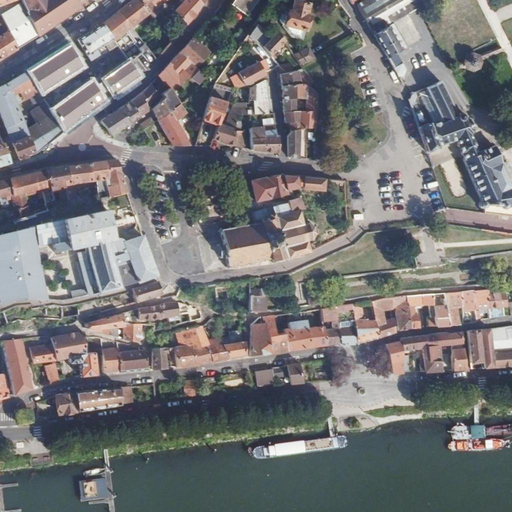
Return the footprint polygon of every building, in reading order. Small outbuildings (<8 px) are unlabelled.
[(0,0),(0,5),(13,0),(21,0),(36,35),(44,30),(76,9),(76,8),(83,4),(84,4),(81,0),(0,0)] [(131,0),(123,7),(118,11),(131,27),(150,12),(140,0),(131,0)] [(140,0),(150,12),(157,22),(160,19),(159,18),(161,16),(155,8),(164,0),(140,0)] [(203,4),(199,0),(186,0),(183,3),(178,9),(176,7),(174,9),(176,11),(187,24),(198,12),(203,4)] [(259,0),(224,0),(247,17),(259,0)] [(358,0),(354,3),(359,11),(378,44),(386,57),(394,52),(405,46),(390,18),(418,4),(422,11),(430,6),(426,0),(358,0)] [(308,4),(293,1),(290,12),(287,11),(287,13),(283,12),(280,14),(278,21),(280,24),(281,24),(281,26),(290,37),(302,40),(304,30),(305,30),(309,16),(305,15),(308,4)] [(171,16),(176,11),(174,9),(170,5),(165,10),(171,16)] [(118,11),(102,23),(122,50),(134,66),(141,77),(149,68),(157,59),(131,27),(118,11)] [(407,46),(421,38),(408,15),(393,23),(407,46)] [(99,25),(76,39),(86,55),(87,55),(90,60),(102,53),(98,48),(101,46),(102,49),(105,47),(103,45),(105,44),(114,56),(122,50),(102,23),(99,25)] [(0,58),(16,48),(4,24),(0,25),(0,58)] [(164,30),(173,41),(176,37),(167,27),(164,30)] [(267,42),(263,47),(270,56),(285,41),(278,31),(267,42)] [(256,33),(252,38),(263,47),(267,42),(256,33)] [(208,53),(192,39),(187,44),(179,53),(195,67),(196,67),(208,53)] [(48,57),(49,57),(60,76),(77,66),(65,46),(48,57)] [(298,62),(300,65),(313,58),(307,48),(294,56),(298,62)] [(114,56),(83,77),(94,94),(134,66),(122,50),(114,56)] [(394,52),(386,57),(392,67),(400,63),(394,52)] [(195,67),(179,53),(159,75),(165,83),(168,87),(171,85),(173,86),(175,84),(173,83),(179,77),(184,71),(188,75),(191,78),(199,69),(196,67),(195,67)] [(293,64),(298,62),(294,56),(289,59),(293,64)] [(479,63),(475,56),(469,56),(466,62),(468,68),(477,67),(479,63)] [(49,57),(42,61),(54,80),(60,76),(49,57)] [(42,61),(27,71),(39,90),(54,80),(42,61)] [(400,63),(392,67),(398,77),(402,74),(403,68),(400,63)] [(279,74),(291,72),(290,67),(288,66),(278,68),(279,74)] [(203,78),(206,75),(199,69),(191,78),(193,84),(196,86),(203,78)] [(12,80),(6,83),(11,96),(19,91),(24,99),(39,90),(27,71),(25,71),(12,79),(12,80)] [(183,81),(188,75),(184,71),(179,77),(183,81)] [(266,76),(264,72),(263,71),(243,80),(246,85),(250,85),(266,76)] [(300,84),(299,77),(297,71),(291,72),(279,74),(281,86),(281,87),(295,85),(300,84)] [(313,82),(307,74),(299,77),(300,84),(306,85),(313,82)] [(56,84),(41,93),(47,102),(57,119),(94,94),(83,77),(61,92),(56,84)] [(268,113),(264,80),(248,87),(247,103),(254,103),(254,107),(231,108),(224,126),(219,124),(219,125),(213,139),(234,146),(234,131),(234,124),(237,115),(268,113)] [(420,137),(425,152),(437,149),(436,146),(455,140),(478,202),(477,205),(478,208),(480,209),(483,208),(484,206),(498,206),(500,210),(502,210),(506,207),(511,209),(511,192),(494,146),(477,153),(469,134),(472,132),(473,128),(470,118),(466,116),(464,117),(463,114),(461,113),(458,113),(456,117),(443,80),(429,85),(440,120),(428,124),(427,122),(416,126),(420,137)] [(11,96),(6,83),(5,83),(0,85),(0,115),(12,142),(31,137),(27,129),(11,96)] [(306,85),(300,84),(295,85),(294,98),(306,98),(306,106),(306,110),(316,111),(317,93),(306,85)] [(159,96),(151,85),(147,88),(141,92),(129,101),(139,117),(150,110),(147,106),(159,96)] [(294,98),(295,85),(281,87),(282,110),(283,111),(294,110),(294,106),(294,98)] [(172,108),(179,103),(180,103),(169,88),(166,90),(161,94),(171,109),(172,108)] [(407,101),(408,105),(412,104),(415,98),(413,93),(408,95),(408,96),(407,101)] [(157,119),(171,109),(163,97),(151,108),(157,119)] [(219,124),(227,103),(223,101),(217,100),(209,97),(202,119),(219,125),(219,124)] [(139,117),(129,101),(120,108),(131,123),(139,117)] [(31,112),(38,122),(51,142),(65,131),(57,119),(47,102),(31,112)] [(173,145),(190,146),(176,120),(186,112),(179,103),(172,108),(171,109),(157,119),(173,145)] [(131,123),(120,108),(111,114),(110,114),(100,121),(111,137),(131,123)] [(315,128),(316,111),(306,110),(294,110),(283,111),(284,122),(289,122),(289,131),(290,131),(299,128),(315,128)] [(411,113),(415,123),(421,121),(418,111),(411,113)] [(147,126),(153,121),(151,117),(144,122),(147,126)] [(27,129),(31,137),(31,138),(36,154),(45,147),(51,142),(38,122),(27,129)] [(276,135),(275,126),(249,129),(250,150),(266,152),(279,152),(278,135),(276,135)] [(297,158),(299,128),(290,131),(290,132),(286,136),(287,156),(297,158)] [(234,131),(234,146),(242,147),(241,131),(234,131)] [(31,137),(12,142),(19,159),(28,157),(27,154),(32,153),(33,155),(36,154),(31,138),(31,137)] [(0,145),(0,165),(9,163),(2,145),(0,145)] [(116,160),(104,161),(106,178),(110,177),(114,187),(108,189),(106,189),(108,197),(109,198),(126,190),(116,160)] [(100,161),(87,163),(91,181),(95,180),(98,180),(105,178),(106,178),(104,161),(100,161)] [(83,163),(66,166),(69,181),(63,182),(64,190),(65,189),(67,200),(76,197),(74,184),(91,181),(87,163),(83,163)] [(48,169),(46,170),(52,193),(58,191),(64,190),(63,182),(69,181),(66,166),(61,167),(48,169)] [(20,176),(9,179),(11,195),(24,193),(25,196),(34,193),(35,196),(39,195),(40,200),(43,199),(45,204),(54,202),(52,193),(46,170),(20,176)] [(266,177),(251,181),(255,202),(288,195),(287,190),(296,188),(297,184),(297,181),(300,181),(300,180),(301,177),(283,176),(282,174),(266,177)] [(302,182),(344,186),(344,180),(330,179),(301,177),(300,180),(300,181),(302,182)] [(98,180),(95,180),(100,199),(108,197),(106,189),(108,189),(105,178),(98,180)] [(2,181),(0,181),(0,199),(3,208),(9,206),(7,200),(13,199),(15,211),(19,209),(27,206),(25,196),(24,193),(11,195),(9,179),(2,181)] [(64,190),(58,191),(60,201),(67,200),(65,189),(64,190)] [(110,204),(109,198),(108,197),(100,199),(101,206),(105,205),(110,204)] [(311,252),(310,251),(305,249),(304,242),(309,240),(315,235),(313,227),(306,225),(301,226),(297,212),(302,211),(300,199),(287,201),(287,204),(271,207),(272,211),(267,212),(266,209),(251,212),(253,224),(220,231),(227,266),(271,258),(272,263),(274,263),(273,260),(281,258),(296,255),(308,252),(309,253),(311,252)] [(27,206),(19,209),(22,217),(28,215),(27,209),(27,206)] [(105,241),(113,240),(106,211),(103,211),(82,216),(72,218),(59,220),(14,231),(21,270),(25,298),(45,300),(43,285),(37,245),(52,243),(53,254),(80,248),(81,252),(76,253),(87,292),(117,285),(115,277),(110,259),(105,241)] [(0,302),(24,298),(25,298),(21,270),(14,231),(0,234),(0,302)] [(154,275),(141,236),(114,244),(113,240),(105,241),(110,259),(117,257),(127,254),(131,268),(115,277),(117,285),(137,279),(154,275)] [(145,285),(130,289),(133,303),(136,302),(159,294),(156,282),(145,285)] [(80,287),(67,289),(68,296),(81,294),(80,287)] [(214,288),(216,299),(226,298),(224,287),(214,288)] [(445,304),(447,325),(457,325),(457,324),(454,309),(461,308),(462,311),(474,309),(473,297),(472,291),(471,291),(471,290),(444,293),(445,304)] [(473,297),(474,309),(487,308),(486,306),(485,295),(485,290),(472,291),(473,297)] [(246,312),(258,312),(259,294),(248,293),(246,312)] [(486,306),(487,308),(505,306),(504,293),(485,295),(486,306)] [(409,328),(418,328),(417,314),(414,314),(413,306),(428,305),(432,304),(431,294),(406,296),(409,328)] [(397,330),(409,328),(406,296),(406,295),(399,296),(390,298),(391,306),(391,307),(395,307),(397,330)] [(392,332),(393,331),(392,318),(389,319),(382,319),(381,309),(387,308),(391,307),(391,306),(390,298),(377,299),(370,301),(373,316),(376,337),(392,332)] [(178,318),(176,302),(175,302),(163,304),(157,305),(137,308),(137,319),(146,319),(159,318),(167,316),(167,320),(178,318)] [(365,340),(376,337),(373,316),(368,317),(363,317),(361,303),(351,304),(352,321),(353,325),(354,343),(355,343),(365,340)] [(433,316),(435,326),(447,325),(445,304),(432,304),(433,315),(433,316)] [(328,344),(339,344),(337,331),(336,325),(336,322),(334,306),(319,309),(320,313),(320,319),(322,319),(322,325),(326,325),(326,321),(332,321),(332,330),(323,330),(325,345),(328,344)] [(320,345),(325,345),(323,330),(322,327),(307,327),(304,315),(320,313),(319,309),(306,311),(288,313),(287,324),(288,329),(282,329),(282,333),(286,350),(320,345)] [(109,328),(123,327),(122,322),(121,313),(103,318),(85,323),(84,328),(109,335),(109,328)] [(269,353),(286,350),(282,333),(274,335),(271,327),(273,315),(262,317),(263,324),(269,353)] [(136,342),(137,342),(139,334),(140,324),(130,324),(122,322),(123,327),(123,339),(125,340),(136,342)] [(206,346),(207,348),(211,361),(227,358),(222,345),(219,339),(209,341),(202,323),(199,326),(206,344),(206,346)] [(249,356),(269,353),(263,324),(250,325),(249,356)] [(354,343),(353,325),(343,326),(343,324),(336,325),(337,331),(339,344),(354,343)] [(511,325),(489,329),(491,351),(493,367),(511,366),(511,325)] [(199,326),(176,329),(174,330),(179,346),(191,345),(192,349),(206,346),(206,344),(199,326)] [(482,362),(478,330),(476,330),(466,331),(469,357),(469,363),(482,362)] [(50,338),(51,344),(53,360),(66,357),(67,363),(77,362),(80,376),(95,375),(95,374),(93,353),(85,353),(84,337),(83,333),(80,332),(50,338)] [(424,335),(426,348),(427,357),(428,360),(440,359),(440,345),(446,345),(447,349),(451,349),(451,344),(461,343),(460,333),(445,334),(445,333),(436,333),(424,335)] [(231,343),(222,345),(227,358),(245,355),(244,334),(231,336),(231,343)] [(425,348),(423,335),(415,336),(399,338),(399,341),(400,351),(420,348),(422,358),(427,357),(426,348),(425,348)] [(92,337),(93,353),(101,352),(101,349),(100,339),(95,337),(92,337)] [(21,339),(2,341),(10,380),(13,395),(31,389),(21,339)] [(117,348),(117,353),(138,351),(137,347),(135,346),(116,341),(116,342),(117,348)] [(400,351),(399,341),(384,345),(391,374),(403,373),(401,356),(400,351)] [(29,347),(32,363),(45,361),(53,360),(51,344),(29,347)] [(191,345),(179,346),(177,346),(168,347),(168,350),(174,350),(176,367),(195,365),(192,349),(191,345)] [(207,348),(206,346),(192,349),(195,365),(196,365),(211,361),(207,348)] [(117,359),(117,372),(117,373),(140,370),(145,370),(143,348),(137,347),(138,351),(117,353),(117,359)] [(166,347),(152,348),(151,369),(165,368),(163,353),(166,353),(166,347)] [(101,352),(102,373),(113,372),(117,372),(117,359),(117,353),(117,348),(101,349),(101,352)] [(462,348),(451,349),(451,353),(451,370),(465,369),(464,355),(462,348)] [(428,360),(427,357),(422,358),(422,361),(420,361),(420,364),(423,363),(424,371),(440,370),(440,359),(428,360)] [(303,383),(299,363),(296,364),(287,365),(290,385),(303,383)] [(45,368),(48,383),(50,383),(58,380),(53,365),(45,368)] [(274,380),(272,368),(264,369),(254,370),(255,378),(255,382),(274,380)] [(315,381),(325,380),(324,371),(314,373),(315,381)] [(194,395),(192,380),(191,381),(181,381),(183,397),(194,395)] [(169,398),(168,383),(161,384),(158,386),(160,399),(169,398)] [(130,402),(129,387),(126,387),(119,388),(120,403),(130,402)] [(120,403),(119,388),(116,388),(93,390),(95,408),(120,403)] [(95,408),(93,390),(90,391),(74,392),(76,412),(95,408)]
